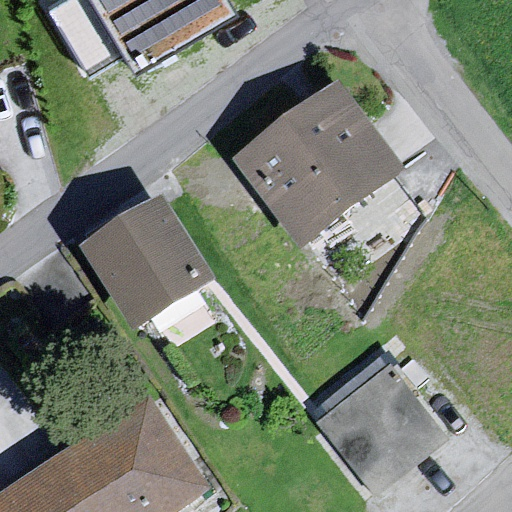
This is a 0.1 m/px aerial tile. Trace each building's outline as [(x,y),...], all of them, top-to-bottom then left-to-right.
[(229,0),(49,0),(46,2),(88,72),(121,52),(130,67),(233,6),(229,0)] [(224,173),(294,255),(397,183),(333,94),(224,173)] [(149,209),(69,258),(122,341),(203,290),(149,209)] [(388,373),(323,425),(374,488),(439,436),(388,373)] [(138,413),(0,503),(0,511),(180,511),(200,500),(138,413)]
